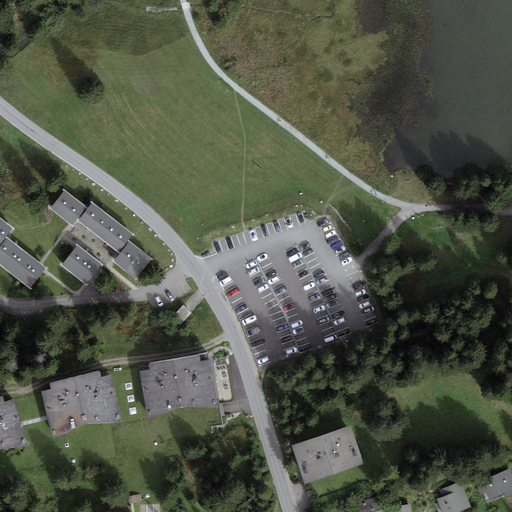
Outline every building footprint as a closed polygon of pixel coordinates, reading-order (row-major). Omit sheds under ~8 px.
[(65,189),(50,208),(71,225),(87,206),(65,189)] [(93,202),(78,221),(118,253),(133,234),(93,202)] [(0,216),(0,244),(6,237),(13,227),(0,216)] [(0,244),(0,265),(30,288),(46,267),(6,237),(0,244)] [(129,241),(114,262),(137,279),(153,258),(129,241)] [(77,245),(62,265),(87,285),(103,264),(77,245)] [(182,306),(171,318),(180,326),(190,314),(182,306)] [(150,370),(140,371),(149,418),(182,406),(218,406),(217,403),(231,401),(233,400),(233,398),(227,365),(226,364),(224,363),(212,366),(211,359),(201,361),(200,354),(149,364),(150,370)] [(99,371),(49,383),(50,389),(42,391),(53,438),(87,424),(122,421),(110,374),(100,377),(99,371)] [(3,396),(0,396),(0,448),(28,446),(13,399),(5,401),(3,396)] [(351,425),(291,445),(305,484),(364,464),(351,425)] [(511,475),(509,469),(476,484),(481,494),(483,493),(487,503),(505,495),(506,497),(511,494),(511,475)] [(442,497),(437,499),(442,511),(457,511),(471,507),(461,482),(439,490),(442,497)] [(140,494),(128,497),(129,504),(141,502),(140,494)] [(383,511),(378,496),(357,502),(359,511),(383,511)]
